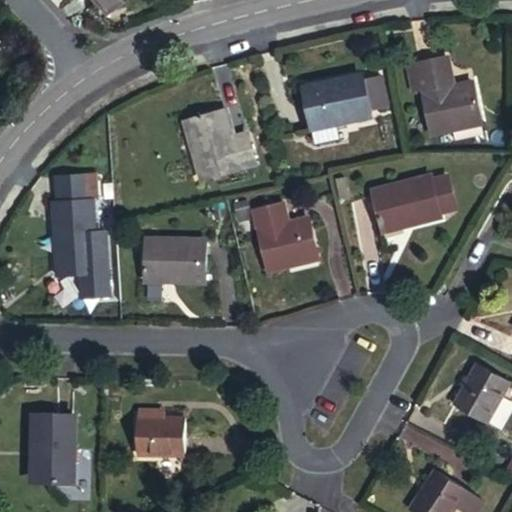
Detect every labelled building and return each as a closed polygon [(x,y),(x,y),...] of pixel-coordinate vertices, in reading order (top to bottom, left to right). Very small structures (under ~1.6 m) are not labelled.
[(91,0),(109,20),(131,0),(91,0)] [(445,51),(419,56),(426,85),(427,88),(424,89),(433,128),(483,117),(473,78),(453,82),(445,51)] [(426,85),(419,56),(410,58),(416,87),(426,85)] [(366,83),(309,97),(318,134),(375,121),(366,83)] [(238,168),(233,146),(227,119),(188,128),(201,183),(240,174),(238,168)] [(246,142),(233,146),(238,168),(252,165),(246,142)] [(441,220),(433,182),(376,195),(385,233),(441,220)] [(511,212),(511,187),(502,207),(511,212)] [(74,192),(74,219),(100,219),(100,192),(74,192)] [(262,204),(265,223),(292,218),(287,199),(262,204)] [(292,218),(265,223),(261,225),(269,262),(319,251),(310,213),(292,218)] [(100,219),(74,219),(66,219),(66,251),(71,251),(104,251),(109,251),(109,219),(100,219)] [(206,240),(147,240),(147,279),(206,279),(206,240)] [(104,251),(71,251),(71,305),(104,304),(104,251)] [(511,398),(511,386),(485,371),(462,414),(494,431),(511,398)] [(189,416),(143,416),(143,456),(188,457),(189,416)] [(77,487),(78,422),(39,422),(39,454),(43,455),(44,487),(77,487)] [(457,511),(459,511),(467,495),(436,477),(415,511),(457,511)] [(467,495),(459,511),(460,511),(482,511),(486,506),(467,495)]
